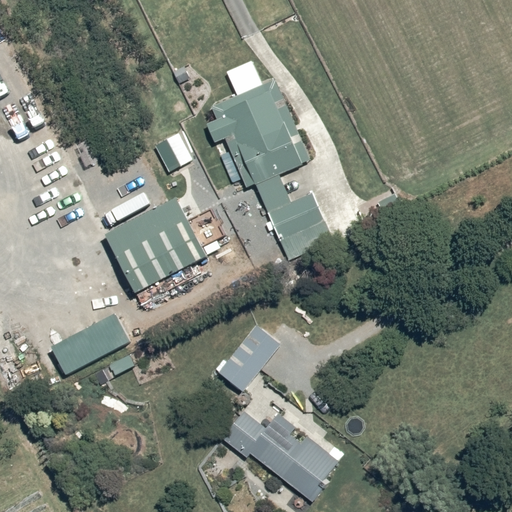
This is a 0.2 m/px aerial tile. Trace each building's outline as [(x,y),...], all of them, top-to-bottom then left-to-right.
[(226,72),(237,96),(213,106),(218,118),(208,123),(233,181),(244,177),(249,188),(257,185),(287,254),(332,235),(313,193),(293,202),(281,174),(304,165),(312,161),(276,78),(272,80),(266,83),(256,59),(226,72)] [(138,292),(208,255),(188,219),(177,198),(107,235),(119,256),(138,292)] [(107,231),(95,209),(82,217),(94,239),(107,231)] [(282,343),(258,324),(230,360),(225,356),(216,368),(245,391),(282,343)] [(251,453),(316,502),(330,483),(327,480),(342,460),(279,413),(268,428),(244,411),(224,438),(248,456),(251,453)]
